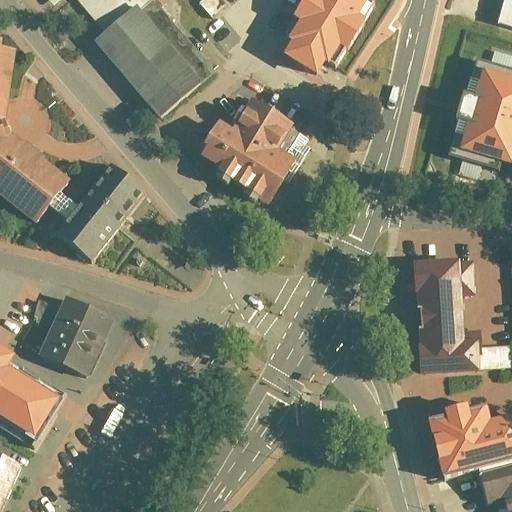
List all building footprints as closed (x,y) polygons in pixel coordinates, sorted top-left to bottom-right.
[(70,43),(137,120),(186,78),(128,10),(139,0),(41,0),(46,5),(51,0),(63,0),(88,28),(70,43)] [(210,22),(225,10),(217,0),(208,0),(199,7),(210,22)] [(367,7),(370,3),(365,0),(307,0),(282,40),(292,47),(284,59),(315,78),(325,63),(337,70),(374,11),(367,7)] [(511,0),(510,0),(502,33),(511,35),(511,0)] [(0,204),(24,224),(59,179),(0,132),(0,77),(7,44),(0,42),(0,204)] [(510,170),(511,161),(511,87),(478,78),(456,155),(510,170)] [(210,175),(265,208),(299,151),(284,142),(291,130),(247,104),(229,134),(217,127),(202,153),(207,156),(202,165),(212,171),(210,175)] [(88,267),(144,200),(111,172),(55,239),(88,267)] [(460,266),(412,269),(418,360),(466,357),(460,266)] [(19,360),(75,385),(102,325),(48,301),(0,279),(0,317),(32,332),(19,360)] [(0,436),(29,451),(50,410),(57,397),(15,375),(10,385),(0,380),(0,436)] [(446,481),(488,470),(473,412),(431,422),(446,481)] [(511,470),(492,476),(499,502),(511,498),(511,470)] [(501,511),(511,511),(511,498),(499,502),(501,511)]
